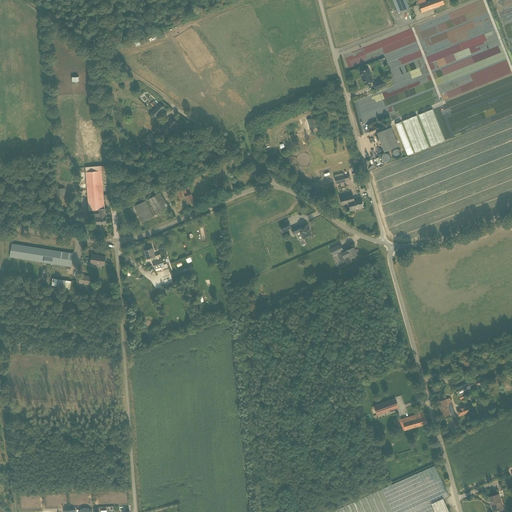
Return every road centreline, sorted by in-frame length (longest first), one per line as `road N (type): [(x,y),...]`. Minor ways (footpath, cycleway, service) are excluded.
road 1 (unclassified): [(457,511),(389,246)]
road 2 (unclassified): [(135,511),(115,240)]
road 3 (unclassified): [(389,246),(319,0)]
road 4 (track): [(100,52),(115,240)]
road 5 (unclassified): [(115,240),(275,185)]
road 6 (unclassified): [(275,185),(173,105)]
road 7 (unclassified): [(389,246),(275,185)]
road 8 (unclassified): [(389,246),(439,240),(511,213)]
